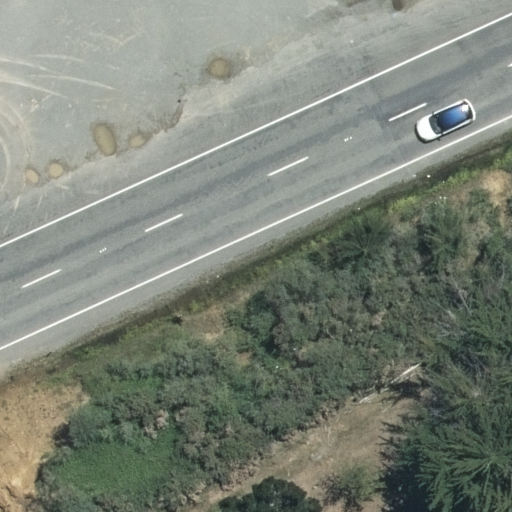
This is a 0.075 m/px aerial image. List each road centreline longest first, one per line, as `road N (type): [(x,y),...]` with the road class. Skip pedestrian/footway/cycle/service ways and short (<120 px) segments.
road 1 (trunk): [(0,298),(511,62)]
road 2 (track): [(184,0),(272,174)]
